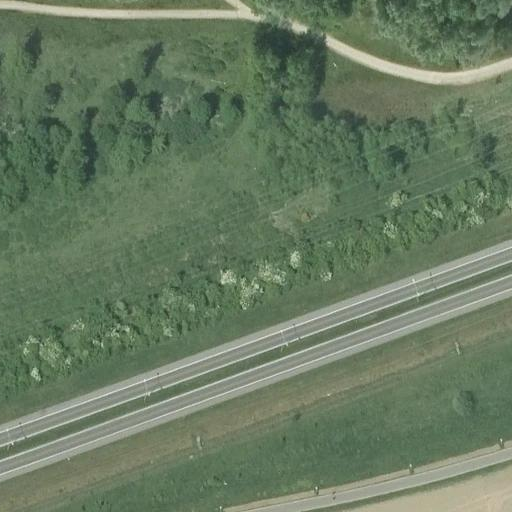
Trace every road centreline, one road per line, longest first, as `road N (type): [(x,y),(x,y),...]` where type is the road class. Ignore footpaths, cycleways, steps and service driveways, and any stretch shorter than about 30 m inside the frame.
road 1 (primary): [(0,471),(511,285)]
road 2 (primary): [(511,249),(0,434)]
